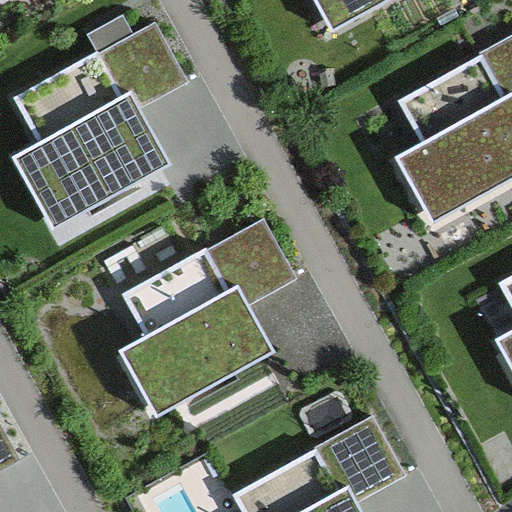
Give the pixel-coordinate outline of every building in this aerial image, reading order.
[(314,0),(333,33),(393,0),(314,0)] [(55,230),(159,173),(126,112),(177,82),(153,43),(23,116),(42,151),(19,162),(55,230)] [(436,219),(511,179),(511,116),(511,114),(511,113),(511,60),(406,115),(425,152),(405,164),(436,219)] [(150,419),(256,361),(234,317),(285,290),(258,243),(134,310),(154,343),(120,362),(150,419)] [(511,357),(511,287),(506,291),(511,299),(511,331),(501,337),(511,357)] [(0,459),(13,453),(0,429),(0,459)] [(349,511),(347,508),(401,473),(378,432),(239,507),(242,511),(349,511)]
